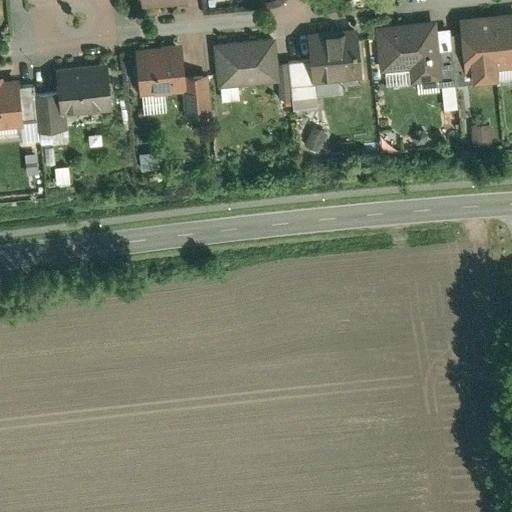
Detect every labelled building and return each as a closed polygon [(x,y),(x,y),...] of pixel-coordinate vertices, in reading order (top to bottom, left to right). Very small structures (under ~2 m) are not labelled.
[(511,10),(456,15),(457,31),(461,66),(461,71),(467,70),(468,81),(495,78),(494,68),(511,66),(511,10)] [(432,18),(370,24),(374,70),(406,67),(407,80),(434,78),(437,78),(435,50),(432,18)] [(307,58),(309,81),(312,81),(358,76),(353,25),(304,30),(307,58)] [(447,32),(448,49),(450,67),(461,66),(457,31),(447,32)] [(274,35),(212,41),(216,86),(232,84),(232,83),(278,78),(276,61),(274,35)] [(179,43),(134,47),(138,95),(184,90),(183,76),(179,43)] [(448,49),(435,50),(437,78),(434,78),(434,84),(451,83),(450,67),(448,49)] [(307,58),(285,60),(288,97),(313,94),(312,81),(309,81),(307,58)] [(285,60),(276,61),(278,78),(275,79),(278,104),(289,103),(288,97),(285,60)] [(55,90),(58,114),(110,108),(105,62),(53,67),(55,90)] [(205,74),(183,76),(184,90),(179,91),(182,119),(209,116),(205,74)] [(0,77),(0,124),(20,122),(19,118),(16,84),(15,77),(0,79),(0,77)] [(16,84),(19,118),(35,116),(33,93),(32,83),(16,84)] [(55,90),(33,93),(35,116),(36,130),(64,127),(63,113),(58,114),(55,90)] [(487,122),(465,123),(466,144),(488,144),(487,122)] [(314,152),(323,131),(309,125),(300,146),(314,152)] [(391,138),(383,131),(376,139),(385,146),(391,138)] [(142,151),(143,166),(157,165),(156,150),(142,151)]
